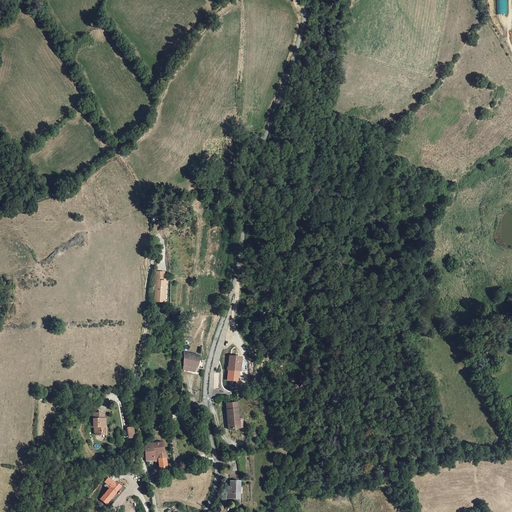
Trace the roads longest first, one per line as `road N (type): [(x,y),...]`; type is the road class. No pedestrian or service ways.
road 1 (unclassified): [(308,0),(246,193),(241,252),(207,369),(215,483),(203,511)]
road 2 (track): [(145,469),(132,394),(146,327),(147,221),(118,154)]
